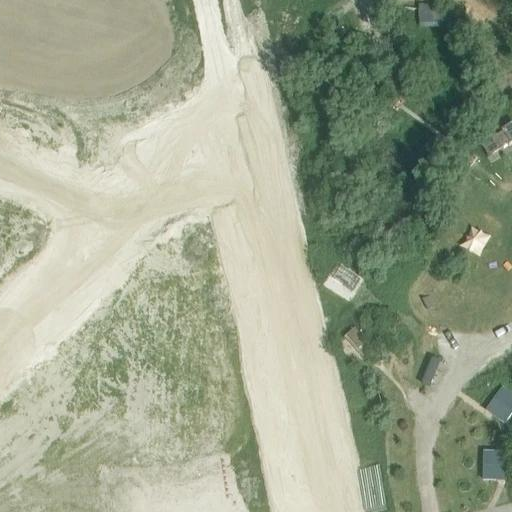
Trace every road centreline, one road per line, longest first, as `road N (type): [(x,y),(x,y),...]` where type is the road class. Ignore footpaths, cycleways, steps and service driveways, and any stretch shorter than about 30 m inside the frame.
road 1 (track): [(344,511),(231,0)]
road 2 (unknown): [(430,511),(435,415),(474,350)]
